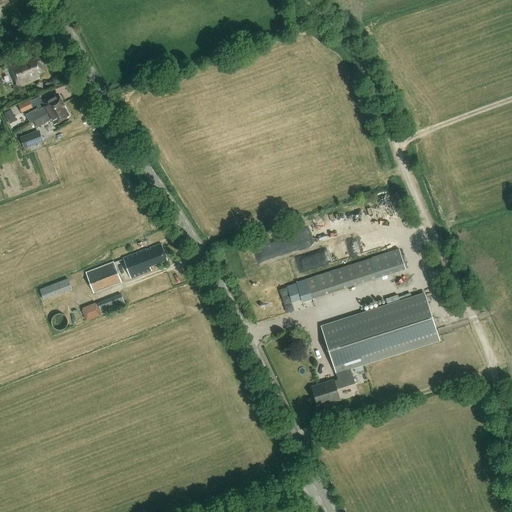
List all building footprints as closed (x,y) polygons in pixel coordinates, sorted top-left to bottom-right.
[(28,60),(27,58),(8,66),(18,88),(40,79),(39,75),(46,72),(43,65),(48,63),(44,55),(39,57),(39,55),(28,60)] [(34,122),(64,105),(57,94),(42,103),(44,108),(38,111),(37,110),(26,116),(30,124),(34,122)] [(30,100),(19,105),(23,112),(34,107),(30,100)] [(70,116),(64,105),(34,122),(38,128),(52,120),(55,125),(70,116)] [(4,113),(10,124),(17,120),(12,109),(4,113)] [(29,134),(20,137),(24,149),(34,146),(44,142),(39,130),(29,134)] [(323,239),(318,227),(292,237),(297,249),(323,239)] [(161,245),(123,259),(131,280),(151,272),(150,268),(167,261),(161,245)] [(296,283),(287,286),(291,298),(300,295),(302,302),(405,269),(399,250),(296,282),(296,283)] [(122,284),(113,263),(86,273),(94,295),(122,284)] [(44,301),(72,290),(68,280),(40,291),(44,301)] [(350,368),(439,340),(425,294),(321,328),(336,373),(337,373),(339,379),(312,388),(318,406),(340,399),(337,390),(355,384),(350,368)] [(100,304),(105,315),(114,311),(109,300),(100,304)] [(87,321),(102,314),(97,302),(82,308),(87,321)]
